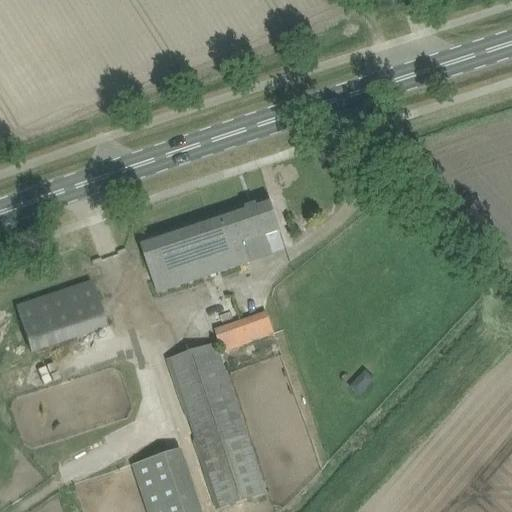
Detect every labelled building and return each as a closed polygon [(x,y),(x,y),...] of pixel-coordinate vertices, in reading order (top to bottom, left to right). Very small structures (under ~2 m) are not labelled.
[(141,242),(147,260),(157,293),(250,264),(250,263),(243,243),(266,235),(281,231),(277,217),(270,198),(141,241),(141,242)] [(16,307),(22,326),(31,353),(107,328),(92,282),(16,307)] [(219,510),(235,505),(249,500),(267,494),(220,352),(222,351),(223,353),(276,334),(272,325),(268,312),(215,331),(220,344),(218,344),(167,360),(217,511),(219,510)] [(366,371),(350,388),(359,397),(376,380),(366,371)] [(203,511),(183,450),(133,467),(147,511),(203,511)]
